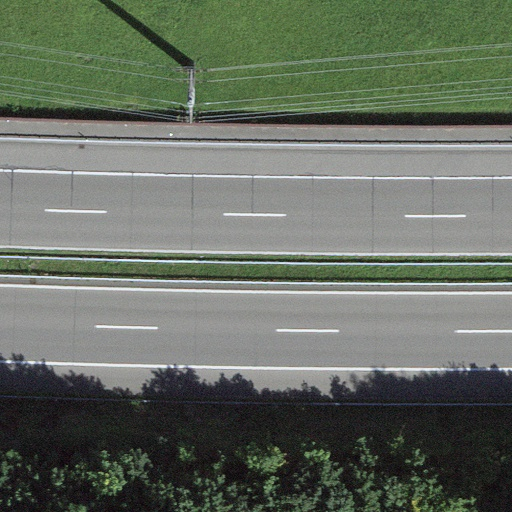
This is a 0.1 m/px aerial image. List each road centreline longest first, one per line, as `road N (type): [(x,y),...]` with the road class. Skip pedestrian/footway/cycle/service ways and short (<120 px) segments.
road 1 (motorway): [(0,326),(511,334)]
road 2 (motorway): [(511,216),(0,209)]
